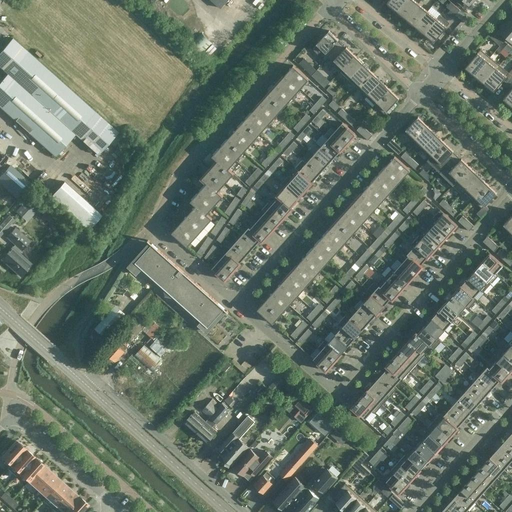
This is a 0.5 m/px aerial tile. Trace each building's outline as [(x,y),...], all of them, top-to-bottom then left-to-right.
[(396,11),(405,0),(389,0),(387,3),(396,11)] [(406,18),(418,3),(414,0),(405,0),(396,11),(406,18)] [(460,10),(451,2),(446,7),(456,15),(460,10)] [(415,26),(428,11),(418,3),(406,18),(415,26)] [(424,34),(437,18),(428,11),(415,26),(424,34)] [(447,26),(437,19),(437,18),(424,34),(434,42),(438,37),(440,39),(446,33),(443,31),(447,26)] [(511,27),(507,22),(499,31),(511,42),(511,27)] [(325,61),(342,44),(338,40),(339,39),(329,30),(312,48),(325,61)] [(504,40),(495,32),(490,37),(499,45),(504,40)] [(201,55),(212,44),(201,33),(190,45),(201,55)] [(98,154),(117,133),(12,39),(0,53),(0,68),(7,75),(0,83),(0,108),(56,158),(76,135),(98,154)] [(340,71),(355,55),(346,47),(342,44),(325,61),(328,59),(340,71)] [(503,49),(508,53),(511,49),(511,47),(508,44),(503,49)] [(217,49),(213,45),(205,52),(210,56),(217,49)] [(475,76),(490,57),(480,49),(474,56),(472,54),(466,61),(469,63),(465,68),(475,76)] [(349,79),(364,64),(355,55),(340,71),(349,79)] [(499,65),(490,57),(475,76),(484,83),(499,65)] [(358,88),(373,72),(364,64),(349,79),(358,88)] [(301,88),(309,79),(293,65),(285,74),(301,88)] [(508,74),(511,77),(511,68),(509,72),(499,65),(484,83),(494,91),(508,74)] [(317,82),(322,76),(318,71),(312,78),(317,82)] [(367,96),(381,81),(373,72),(358,88),(367,96)] [(293,97),(301,88),(285,74),(277,83),(293,97)] [(375,104),(390,89),(381,81),(367,96),(375,104)] [(293,97),(277,83),(269,92),(285,106),(293,97)] [(326,89),(333,95),(337,91),(330,85),(326,89)] [(511,106),(511,87),(503,99),(511,106)] [(399,98),(390,89),(375,104),(384,113),(399,98)] [(444,90),(440,94),(445,99),(449,95),(444,90)] [(285,106),(269,92),(261,101),(277,115),(285,106)] [(320,106),(326,100),(322,96),(316,102),(320,106)] [(336,111),(340,106),(333,100),(329,104),(336,111)] [(277,115),(261,101),(253,110),(269,124),(277,115)] [(315,112),(320,106),(316,102),(311,109),(315,112)] [(342,108),(338,112),(345,119),(349,114),(342,108)] [(269,124),(253,110),(245,119),(260,133),(269,124)] [(325,113),(322,110),(317,115),(321,118),(325,113)] [(304,124),(310,118),(306,114),(300,120),(304,124)] [(355,120),(349,114),(345,119),(352,125),(355,120)] [(317,123),(321,118),(317,115),(313,119),(317,123)] [(412,141),(427,125),(418,116),(403,132),(412,141)] [(252,142),(260,133),(245,119),(237,128),(252,142)] [(299,130),(304,124),(300,120),(295,126),(299,130)] [(355,134),(343,122),(335,131),(348,142),(355,134)] [(368,140),(373,135),(361,124),(357,129),(368,140)] [(421,149),(436,133),(427,125),(412,141),(421,149)] [(311,129),(307,126),(303,131),(307,134),(311,129)] [(348,142),(335,131),(331,127),(324,136),(328,139),(341,150),(348,142)] [(252,142),(237,128),(229,137),(244,151),(252,142)] [(294,136),(290,132),(284,138),(288,142),(294,136)] [(430,157),(445,142),(436,133),(421,149),(430,157)] [(244,151),(229,137),(221,146),(236,160),(244,151)] [(283,148),(288,142),(284,138),(279,144),(283,148)] [(341,150),(328,139),(321,147),(333,158),(334,158),(341,150)] [(399,154),(403,149),(392,139),(387,144),(399,154)] [(296,145),(293,142),(288,147),(292,150),(296,145)] [(453,151),(454,151),(445,142),(430,157),(427,160),(440,172),(457,155),(453,151)] [(236,160),(221,146),(213,155),(233,174),(234,173),(229,168),(236,160)] [(326,166),(333,158),(321,147),(313,155),(326,166)] [(272,160),(278,154),(274,150),(268,156),(272,160)] [(412,158),(405,152),(401,156),(408,162),(412,158)] [(233,174),(213,155),(212,156),(217,160),(210,169),(225,183),(233,174)] [(326,166),(313,155),(306,163),(319,174),(326,166)] [(470,167),(461,158),(461,159),(457,155),(440,172),(453,185),(470,167)] [(267,166),(272,160),(268,156),(263,162),(267,166)] [(410,170),(395,156),(386,165),(402,179),(410,170)] [(282,162),(278,158),(274,163),(278,166),(282,162)] [(419,164),(412,158),(408,162),(415,168),(419,164)] [(319,174),(306,163),(299,171),(312,182),(319,174)] [(0,175),(0,183),(16,198),(30,183),(10,165),(0,175)] [(402,179),(386,165),(378,174),(394,188),(402,179)] [(464,191),(479,175),(470,167),(453,185),(462,193),(464,191)] [(256,178),(262,172),(257,168),(252,174),(256,178)] [(423,168),(420,172),(428,178),(431,174),(423,168)] [(225,183),(210,169),(202,178),(223,196),(218,191),(225,183)] [(305,190),(312,182),(299,171),(292,179),(305,190)] [(251,184),(256,178),(252,174),(247,180),(251,184)] [(386,197),(394,188),(378,174),(370,183),(386,197)] [(268,178),(264,175),(259,179),(263,183),(268,178)] [(473,199),(488,184),(479,175),(464,191),(472,198),(473,199)] [(305,190),(292,179),(288,176),(281,184),(284,187),(297,198),(305,190)] [(223,196),(202,178),(201,178),(207,183),(199,191),(215,205),(223,196)] [(386,197),(370,183),(362,192),(378,206),(386,197)] [(50,198),(87,232),(100,218),(62,184),(50,198)] [(497,193),(488,184),(473,199),(482,208),(497,193)] [(237,194),(242,197),(247,190),(242,187),(237,194)] [(297,198),(284,187),(278,195),(276,193),(276,194),(290,207),(290,206),(297,198)] [(418,193),(422,197),(427,191),(423,187),(418,193)] [(215,205),(199,191),(191,200),(212,219),(212,218),(207,214),(215,205)] [(378,206),(362,192),(354,201),(370,215),(378,206)] [(290,207),(276,194),(269,202),(284,216),(292,207),(290,206),(290,207)] [(27,222),(40,207),(29,196),(15,211),(27,222)] [(414,206),(419,200),(415,196),(410,202),(414,206)] [(235,207),(239,201),(235,197),(230,204),(235,207)] [(450,205),(443,199),(439,203),(446,209),(450,205)] [(212,219),(191,200),(191,201),(196,205),(188,214),(204,228),(212,219)] [(370,215),(354,201),(346,210),(362,224),(370,215)] [(426,204),(423,201),(418,205),(422,209),(426,204)] [(277,224),(284,216),(269,202),(261,210),(277,224)] [(408,212),(414,206),(410,202),(404,208),(408,212)] [(230,214),(235,207),(230,204),(226,211),(230,214)] [(418,214),(422,209),(418,205),(414,210),(418,214)] [(457,211),(450,205),(446,209),(453,216),(457,211)] [(277,224),(261,210),(254,218),(270,232),(277,224)] [(362,224),(346,210),(338,219),(354,233),(362,224)] [(444,213),(443,213),(440,210),(433,218),(436,221),(449,233),(457,224),(444,213)] [(0,225),(0,230),(2,232),(14,218),(10,214),(6,219),(0,225)] [(204,228),(188,214),(180,223),(196,237),(204,228)] [(398,224),(403,218),(399,214),(393,220),(398,224)] [(463,215),(458,220),(469,230),(474,225),(463,215)] [(510,235),(511,233),(511,215),(501,226),(510,235)] [(221,227),(226,220),(221,217),(217,224),(221,227)] [(412,220),(408,217),(404,222),(408,225),(412,220)] [(270,232),(254,218),(247,226),(261,239),(262,241),(263,240),(270,232)] [(449,233),(436,221),(433,218),(425,226),(426,227),(436,236),(442,241),(449,233)] [(354,233),(338,219),(330,228),(346,242),(354,233)] [(392,230),(398,224),(393,220),(388,226),(392,230)] [(408,225),(404,222),(400,226),(404,230),(408,225)] [(196,237),(180,223),(172,232),(187,246),(196,237)] [(217,234),(221,227),(217,224),(212,231),(217,234)] [(261,239),(247,226),(247,227),(248,228),(241,235),(254,247),(257,243),(259,245),(262,241),(261,239)] [(436,236),(426,227),(419,235),(429,244),(435,249),(442,241),(436,236)] [(21,276),(31,265),(19,255),(30,241),(15,228),(8,237),(15,243),(2,259),(21,276)] [(346,242),(330,228),(322,237),(338,251),(346,242)] [(382,242),(387,236),(383,232),(377,238),(382,242)] [(398,236),(394,233),(390,238),(393,241),(398,236)] [(254,247),(241,235),(234,244),(247,255),(254,247)] [(429,244),(419,235),(412,243),(415,245),(422,252),(427,257),(428,257),(435,249),(429,244)] [(487,236),(483,241),(494,251),(499,246),(487,236)] [(207,237),(203,244),(207,247),(212,240),(207,237)] [(338,251),(322,237),(314,246),(330,260),(338,251)] [(376,248),(382,242),(377,238),(372,244),(376,248)] [(389,246),(393,241),(390,238),(385,242),(389,246)] [(142,268),(201,321),(197,325),(204,331),(224,308),(218,303),(158,249),(152,243),(129,269),(136,275),(142,268)] [(203,254),(207,247),(203,244),(198,251),(203,254)] [(247,255),(234,244),(227,252),(239,263),(247,255)] [(422,252),(415,245),(407,253),(420,265),(421,264),(427,257),(422,252)] [(330,260),(314,246),(306,255),(322,269),(330,260)] [(383,252),(380,249),(375,254),(379,257),(383,252)] [(508,255),(500,249),(497,253),(504,259),(508,255)] [(366,260),(371,253),(367,250),(361,256),(366,260)] [(239,263),(227,252),(220,259),(217,256),(217,257),(232,271),(239,263)] [(420,265),(407,253),(407,254),(408,255),(402,263),(408,268),(414,274),(422,266),(421,264),(420,265)] [(503,265),(490,253),(482,262),(498,276),(498,275),(496,273),(503,265)] [(375,262),(379,257),(375,254),(371,258),(375,262)] [(313,278),(322,269),(306,255),(298,264),(313,278)] [(360,266),(366,260),(361,256),(356,262),(360,266)] [(232,271),(217,257),(209,266),(225,279),(232,271)] [(498,276),(482,262),(475,270),(491,284),(491,283),(498,276)] [(408,268),(402,263),(395,270),(392,268),(392,269),(407,282),(414,274),(408,268)] [(313,278),(298,264),(290,273),(305,287),(313,278)] [(369,268),(365,265),(361,270),(365,273),(369,268)] [(350,278),(355,272),(351,268),(345,274),(350,278)] [(407,282),(392,269),(384,277),(394,285),(400,291),(400,290),(407,282)] [(491,284),(475,270),(468,278),(481,289),(483,292),(491,284)] [(297,296),(305,287),(290,273),(282,282),(297,296)] [(344,284),(350,278),(345,274),(340,280),(344,284)] [(394,285),(384,277),(377,285),(391,297),(391,298),(392,299),(393,299),(400,291),(394,285)] [(481,289),(468,278),(461,286),(476,300),(477,299),(474,297),(481,289)] [(354,285),(350,281),(346,286),(350,289),(354,285)] [(297,296),(282,282),(274,291),(289,305),(297,296)] [(391,297),(377,285),(378,286),(371,294),(384,305),(387,302),(389,303),(392,299),(391,298),(391,297)] [(333,296),(339,289),(335,286),(329,292),(333,296)] [(346,294),(350,289),(346,286),(342,291),(346,294)] [(476,300),(461,286),(454,294),(469,308),(476,300)] [(289,305),(274,291),(266,300),(281,314),(289,305)] [(328,302),(333,296),(329,292),(324,298),(328,302)] [(377,313),(384,305),(371,294),(364,302),(377,313)] [(469,308),(454,294),(446,302),(459,313),(466,306),(469,308)] [(340,301),(336,297),(332,302),(336,306),(340,301)] [(502,298),(497,304),(501,308),(506,302),(502,298)] [(281,314),(266,300),(258,309),(273,323),(281,314)] [(331,310),(336,306),(332,302),(328,307),(331,310)] [(377,313),(364,302),(357,310),(370,322),(377,313)] [(459,313),(446,302),(439,310),(452,321),(459,313)] [(318,313),(323,307),(319,303),(313,310),(318,313)] [(501,308),(497,304),(492,310),(496,313),(501,308)] [(104,339),(125,315),(116,306),(94,330),(104,339)] [(504,309),(498,315),(502,319),(508,313),(504,309)] [(312,319),(318,313),(313,310),(308,316),(312,319)] [(362,330),(370,322),(357,310),(349,318),(362,330)] [(452,321),(439,310),(432,318),(445,330),(452,321)] [(326,317),(322,313),(317,318),(321,322),(326,317)] [(488,314),(483,320),(487,324),(492,318),(488,314)] [(362,330),(349,318),(346,315),(339,323),(342,326),(355,338),(362,330)] [(472,321),(477,325),(481,319),(477,315),(472,321)] [(317,326),(321,322),(317,318),(313,323),(317,326)] [(445,330),(432,318),(425,326),(438,338),(445,330)] [(477,326),(481,330),(487,324),(483,320),(477,326)] [(498,323),(494,320),(489,325),(493,329),(498,323)] [(154,338),(163,328),(155,321),(146,331),(154,338)] [(301,331),(307,325),(303,321),(297,327),(301,331)] [(489,325),(484,331),(488,335),(493,329),(489,325)] [(355,338),(342,326),(335,334),(348,346),(355,338)] [(438,338),(425,326),(422,330),(420,328),(416,333),(431,347),(434,349),(441,341),(438,338)] [(296,337),(301,331),(297,327),(292,334),(296,337)] [(311,333),(307,330),(303,334),(307,338),(311,333)] [(473,330),(468,336),(472,340),(477,334),(473,330)] [(128,347),(126,345),(134,336),(128,331),(123,337),(121,335),(106,352),(115,361),(128,347)] [(431,347),(416,333),(409,341),(424,355),(431,347)] [(166,342),(158,334),(149,344),(161,355),(166,349),(163,345),(166,342)] [(303,342),(307,338),(303,334),(299,339),(303,342)] [(348,346),(335,334),(328,342),(341,354),(348,346)] [(463,342),(467,346),(472,340),(468,336),(463,342)] [(480,336),(475,342),(479,345),(484,339),(480,336)] [(341,354),(328,342),(325,340),(318,348),(321,350),(333,362),(341,354)] [(424,355),(409,341),(401,349),(417,363),(424,355)] [(475,342),(470,347),(474,351),(479,345),(475,342)] [(511,345),(508,342),(501,350),(511,360),(511,345)] [(153,372),(163,361),(144,344),(134,355),(153,372)] [(459,347),(454,352),(458,356),(463,350),(459,347)] [(417,363),(401,349),(394,357),(410,371),(417,363)] [(511,369),(511,360),(501,350),(500,349),(493,357),(496,361),(509,372),(511,369)] [(326,370),(333,362),(321,350),(313,359),(326,370)] [(449,358),(453,362),(458,356),(454,352),(449,358)] [(465,352),(460,358),(464,361),(470,355),(465,352)] [(243,361),(236,355),(231,360),(246,373),(253,365),(245,358),(243,361)] [(410,371),(394,357),(387,365),(402,379),(410,371)] [(459,367),(464,361),(460,358),(455,363),(459,367)] [(509,372),(496,361),(490,368),(487,366),(487,367),(501,379),(500,380),(502,381),(502,380),(509,372)] [(444,373),(449,367),(446,364),(441,370),(444,373)] [(402,379),(387,365),(386,366),(388,367),(381,375),(397,389),(397,388),(395,385),(401,379),(402,380),(402,379)] [(453,371),(449,367),(444,373),(448,377),(453,371)] [(501,379),(487,367),(480,375),(493,387),(496,384),(498,385),(502,381),(500,380),(501,379)] [(439,379),(444,373),(441,370),(435,375),(439,379)] [(443,382),(448,377),(444,373),(439,379),(443,382)] [(397,389),(381,375),(374,383),(389,397),(397,389)] [(493,387),(480,375),(472,383),(486,395),(493,387)] [(285,382),(279,376),(268,388),(275,394),(285,382)] [(430,379),(425,385),(429,388),(434,382),(430,379)] [(260,395),(267,388),(262,383),(255,390),(260,395)] [(389,397),(374,383),(367,391),(382,405),(383,404),(380,401),(386,395),(389,397)] [(486,395),(472,383),(465,391),(479,403),(486,395)] [(437,384),(431,390),(435,393),(441,388),(437,384)] [(420,390),(424,394),(429,388),(425,385),(420,390)] [(431,390),(426,396),(430,399),(435,393),(431,390)] [(382,405),(367,391),(359,399),(375,413),(382,405)] [(472,411),(479,403),(465,391),(458,399),(472,411)] [(228,405),(235,398),(230,393),(224,401),(228,405)] [(416,395),(410,401),(415,404),(420,398),(416,395)] [(299,397),(292,405),(305,417),(312,409),(299,397)] [(184,422),(196,432),(217,408),(212,404),(215,400),(212,398),(202,409),(209,416),(205,420),(194,411),(184,422)] [(375,413),(359,399),(352,407),(365,419),(372,411),(375,413)] [(472,411),(458,399),(451,407),(464,420),(472,411)] [(422,400),(417,406),(421,410),(426,404),(422,400)] [(405,407),(409,410),(415,404),(410,401),(405,407)] [(217,408),(196,432),(207,442),(217,431),(213,427),(217,422),(218,423),(229,410),(222,404),(218,409),(217,408)] [(421,410),(417,406),(412,412),(416,415),(421,410)] [(464,420),(451,407),(443,415),(457,428),(464,420)] [(401,411),(396,417),(400,420),(405,415),(401,411)] [(318,412),(310,421),(319,429),(323,424),(330,430),(333,425),(327,420),(318,412)] [(457,428),(443,415),(441,413),(434,421),(437,424),(450,436),(457,428)] [(248,415),(219,448),(224,453),(222,455),(225,459),(224,460),(228,463),(229,462),(233,465),(232,465),(233,466),(249,447),(239,439),(255,421),(248,415)] [(408,416),(402,422),(406,426),(412,420),(408,416)] [(391,423),(395,426),(400,420),(396,417),(391,423)] [(450,436),(437,424),(434,421),(426,429),(427,430),(443,444),(450,436)] [(402,422),(397,428),(401,431),(406,426),(402,422)] [(383,431),(387,435),(393,429),(389,425),(383,431)] [(342,435),(335,430),(331,434),(338,440),(342,435)] [(443,444),(427,430),(420,438),(435,452),(443,444)] [(394,433),(389,439),(393,443),(398,437),(394,433)] [(435,452),(420,438),(413,446),(428,460),(435,452)] [(286,480),(317,445),(311,439),(279,474),(286,480)] [(393,443),(389,439),(383,445),(388,448),(393,443)] [(2,455),(1,456),(10,464),(25,448),(20,444),(19,445),(15,441),(6,450),(5,449),(1,454),(2,455)] [(511,460),(511,447),(504,441),(497,449),(511,461),(511,460)] [(421,468),(428,460),(413,446),(405,454),(421,468)] [(249,447),(233,466),(250,480),(272,456),(266,450),(260,457),(249,448),(250,448),(249,447)] [(19,472),(34,456),(29,452),(28,453),(24,449),(25,448),(10,464),(7,468),(16,476),(19,472)] [(379,449),(374,455),(378,459),(384,453),(379,449)] [(511,461),(497,449),(490,457),(504,469),(511,461)] [(421,468),(405,454),(398,462),(414,476),(421,468)] [(374,455),(369,461),(373,465),(378,459),(374,455)] [(34,456),(19,472),(28,480),(43,464),(38,460),(37,461),(33,457),(34,456)] [(504,469),(490,457),(483,465),(496,477),(504,469)] [(414,476),(398,462),(391,470),(407,484),(414,476)] [(43,464),(28,480),(37,488),(52,472),(47,468),(46,469),(42,465),(43,464)] [(371,473),(362,464),(358,469),(367,477),(371,473)] [(496,477),(483,465),(475,473),(489,486),(496,477)] [(324,493),(338,477),(327,468),(326,469),(323,466),(306,486),(295,476),(273,501),(284,511),(285,509),(288,511),(307,511),(320,498),(312,491),(316,486),(324,493)] [(407,484),(391,470),(383,479),(399,492),(406,484),(407,484)] [(271,482),(275,478),(267,471),(254,484),(264,493),(273,484),(271,482)] [(52,472),(37,488),(46,496),(60,481),(56,477),(56,476),(52,472)] [(489,486),(475,473),(468,481),(482,494),(489,486)] [(384,485),(378,479),(374,484),(380,490),(384,485)] [(52,508),(69,488),(65,484),(64,485),(60,481),(46,496),(43,500),(52,508)] [(482,494),(468,481),(461,489),(475,502),(482,494)] [(336,502),(345,511),(360,495),(346,482),(332,498),(336,502)] [(391,491),(384,485),(380,490),(386,495),(391,491)] [(56,511),(63,511),(77,497),(73,493),(74,492),(69,488),(52,508),(56,511)] [(475,502),(461,489),(454,497),(467,510),(475,502)] [(389,498),(402,510),(406,505),(394,493),(389,498)] [(12,507),(15,504),(4,494),(1,497),(12,507)] [(360,495),(345,511),(346,511),(360,511),(368,503),(360,495)] [(80,511),(87,505),(82,501),(83,500),(78,496),(77,497),(63,511),(80,511)] [(465,511),(467,510),(454,497),(446,506),(453,511),(465,511)] [(499,505),(503,509),(509,503),(505,499),(499,505)] [(376,511),(377,511),(368,503),(360,511),(376,511)]
